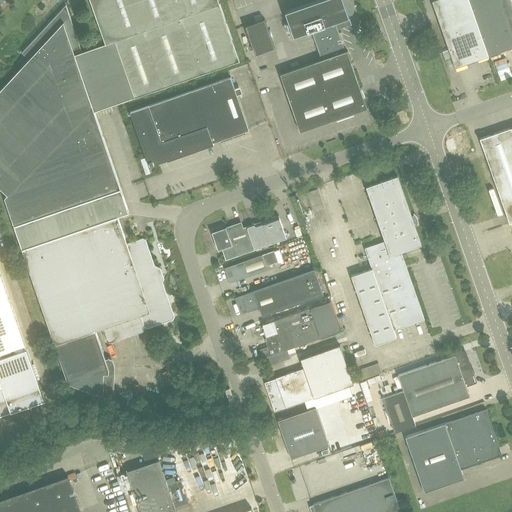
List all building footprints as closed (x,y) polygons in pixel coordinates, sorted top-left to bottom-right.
[(106,44),(115,41),(135,98),(227,66),(240,61),(220,5),(218,0),(90,0),(106,43),(106,44)] [(367,107),(351,60),(347,50),(345,50),(338,28),(342,27),(340,19),(349,16),(343,0),(316,0),(284,11),(293,36),(310,30),(320,59),(280,73),(300,131),(367,107)] [(455,68),(488,56),(468,0),(434,0),(432,1),(455,68)] [(511,16),(506,0),(468,0),(488,56),(511,47),(511,16)] [(29,59),(0,90),(0,187),(7,194),(93,107),(94,111),(118,103),(135,98),(115,41),(106,44),(106,43),(75,54),(74,52),(81,49),(66,5),(22,53),(29,59)] [(265,19),(245,25),(255,54),(275,47),(265,19)] [(249,129),(247,124),(237,96),(244,93),(241,87),(235,89),(231,76),(131,111),(147,157),(150,166),(214,144),(213,142),(249,129)] [(121,188),(94,111),(93,107),(7,194),(5,197),(14,224),(53,211),(121,188)] [(511,221),(511,126),(480,137),(507,214),(510,223),(511,221)] [(414,213),(412,215),(397,175),(366,186),(385,240),(364,248),(372,268),(351,275),(375,344),(396,336),(394,330),(425,319),(401,251),(422,244),(414,223),(417,223),(417,224),(418,224),(418,223),(418,222),(418,220),(418,219),(418,218),(417,216),(416,215),(416,214),(415,213),(414,212),(413,212),(414,213)] [(159,280),(157,281),(152,268),(153,266),(145,240),(142,239),(133,242),(133,243),(128,245),(118,216),(129,212),(121,188),(53,211),(14,224),(23,248),(69,381),(95,391),(99,391),(104,391),(100,391),(100,381),(105,381),(105,371),(110,371),(110,366),(106,356),(96,327),(142,312),(146,324),(148,325),(173,316),(161,281),(159,280)] [(307,192),(313,210),(324,207),(318,188),(307,192)] [(226,259),(228,259),(287,238),(279,214),(228,232),(226,227),(212,231),(218,249),(222,248),(226,259)] [(274,250),(224,267),(230,283),(267,269),(266,265),(278,261),(274,250)] [(238,306),(240,305),(241,304),(243,308),(244,309),(247,309),(248,312),(259,308),(262,316),(323,294),(314,268),(253,290),(253,291),(235,297),(238,306)] [(0,415),(45,400),(40,387),(26,348),(0,273),(0,415)] [(262,324),(266,335),(269,342),(267,343),(268,346),(260,349),(263,358),(340,330),(330,300),(311,307),(262,324)] [(275,379),(266,382),(265,382),(275,411),(276,410),(305,400),(314,397),(349,384),(354,383),(340,343),(300,358),(303,367),(275,377),(275,379)] [(398,374),(399,375),(404,390),(382,397),(395,432),(416,425),(413,416),(470,395),(466,386),(476,382),(474,374),(473,375),(464,351),(455,354),(398,374)] [(381,372),(378,362),(357,370),(360,379),(381,372)] [(372,399),(366,380),(360,382),(367,401),(372,399)] [(291,458),(293,458),(329,445),(316,407),(278,420),(291,458)] [(493,448),(499,446),(486,409),(446,423),(445,422),(405,436),(425,491),(464,477),(461,468),(496,456),(493,448)] [(146,464),(127,470),(133,487),(141,511),(254,511),(253,508),(241,511),(171,511),(176,510),(175,507),(188,502),(185,491),(180,479),(173,482),(167,484),(165,477),(159,459),(157,453),(152,439),(150,435),(135,434),(146,464)] [(80,511),(68,475),(47,483),(0,499),(0,511),(80,511)] [(380,480),(324,500),(313,504),(313,505),(310,506),(311,511),(391,511),(400,509),(389,477),(380,480)]
